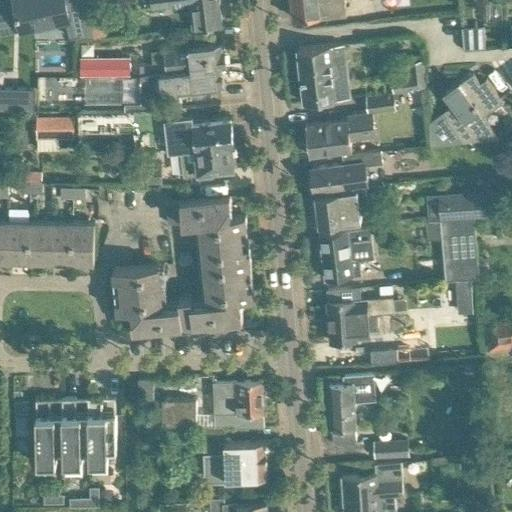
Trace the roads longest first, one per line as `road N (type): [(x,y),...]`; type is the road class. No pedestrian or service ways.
road 1 (residential): [(257,39),(288,363)]
road 2 (residential): [(257,39),(412,22),(443,34),(461,60),(511,58)]
road 3 (residential): [(106,363),(288,363)]
road 4 (residential): [(106,363),(98,283),(0,286)]
road 5 (residential): [(288,363),(307,511)]
